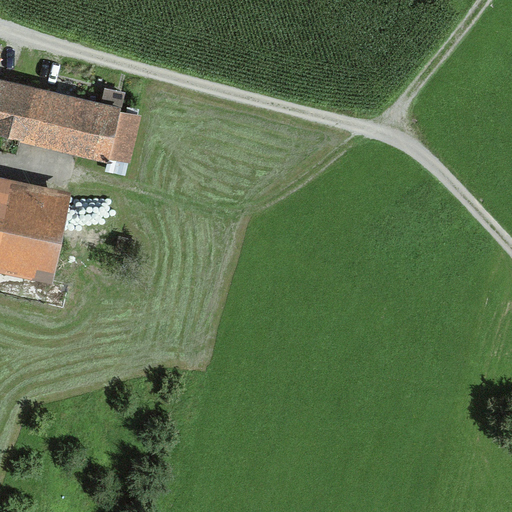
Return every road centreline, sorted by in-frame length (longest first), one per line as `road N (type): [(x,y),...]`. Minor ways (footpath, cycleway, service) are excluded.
road 1 (track): [(0,33),(388,139),(443,169),(511,244)]
road 2 (track): [(388,139),(497,0)]
